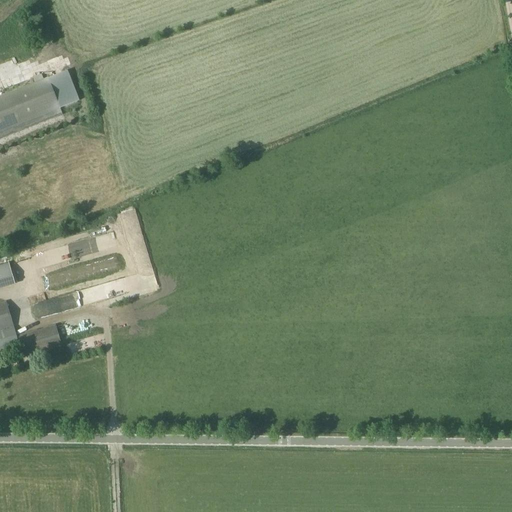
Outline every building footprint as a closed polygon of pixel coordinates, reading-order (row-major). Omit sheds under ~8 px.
[(0,139),(62,116),(59,109),(79,101),(67,72),(0,98),(0,139)] [(8,87),(21,80),(17,72),(4,79),(8,87)] [(66,247),(70,255),(77,251),(73,244),(66,247)] [(0,289),(14,285),(8,264),(0,265),(0,289)] [(77,296),(77,303),(93,303),(93,290),(82,290),(82,296),(77,296)] [(37,301),(43,300),(41,293),(26,298),(27,302),(37,299),(37,301)] [(71,293),(47,299),(51,311),(74,304),(71,293)] [(6,302),(0,303),(0,350),(17,345),(15,337),(16,337),(14,328),(6,302)] [(16,337),(15,337),(17,345),(21,359),(61,347),(55,326),(16,337)]
